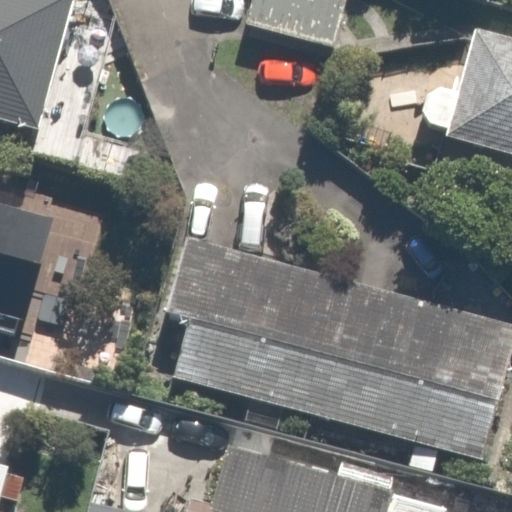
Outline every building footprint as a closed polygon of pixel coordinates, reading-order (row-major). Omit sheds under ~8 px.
[(88,35),(67,0),(0,0),(0,112),(66,128),(88,35)] [(352,0),(260,0),(253,30),(340,51),(352,0)] [(454,137),(456,137),(453,151),(511,166),(511,39),(482,32),(467,94),(465,92),(462,91),(460,90),(457,90),(455,89),(452,89),(449,89),(446,90),(444,91),(441,92),(439,93),(437,95),(435,97),(433,99),(432,101),(430,104),(430,106),(429,109),(429,111),(429,114),(429,117),(429,119),(430,122),(431,124),(433,127),(434,129),(436,131),(438,133),(441,134),(443,135),(446,136),(448,137),(451,137),(454,137)] [(0,302),(47,314),(71,218),(0,200),(0,302)] [(511,408),(511,329),(183,246),(149,380),(497,468),(511,408)] [(252,425),(177,406),(167,443),(242,462),(252,425)] [(0,511),(4,511),(16,468),(0,464),(0,511)] [(347,495),(233,464),(219,511),(445,511),(411,503),(415,487),(354,471),(347,495)]
